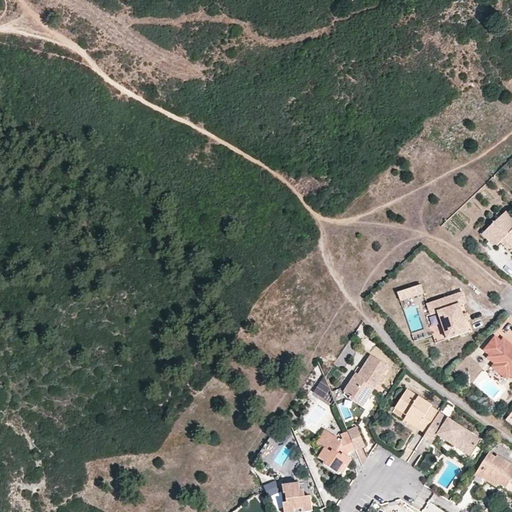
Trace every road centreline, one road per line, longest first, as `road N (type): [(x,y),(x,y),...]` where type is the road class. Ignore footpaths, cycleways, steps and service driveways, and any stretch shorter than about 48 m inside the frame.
road 1 (track): [(74,48),(114,88),(258,160),(313,213),(435,237),(507,292)]
road 2 (track): [(313,213),(325,258),(368,320),(411,367),(511,437)]
road 3 (track): [(511,131),(351,221)]
